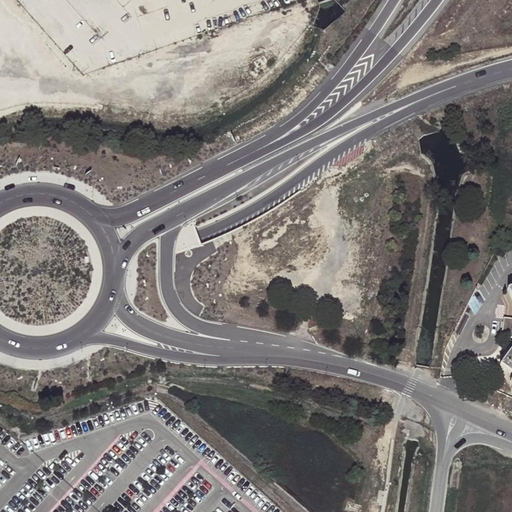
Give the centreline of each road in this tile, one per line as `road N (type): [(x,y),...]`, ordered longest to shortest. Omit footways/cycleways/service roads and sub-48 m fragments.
road 1 (primary): [(0,246),(92,251),(197,232),(251,208),(373,128),(495,73)]
road 2 (primary): [(178,215),(322,138),(435,88),(495,73)]
road 3 (primary): [(436,0),(328,116),(200,178)]
road 4 (primary): [(394,0),(303,114),(200,178)]
road 5 (primary): [(295,352),(204,328),(174,306),(166,265),(178,215)]
road 6 (unclassified): [(77,338),(202,359),(295,352)]
road 7 (unclassified): [(295,352),(157,333),(129,317),(113,291)]
road 8 (unclassified): [(295,352),(440,400)]
